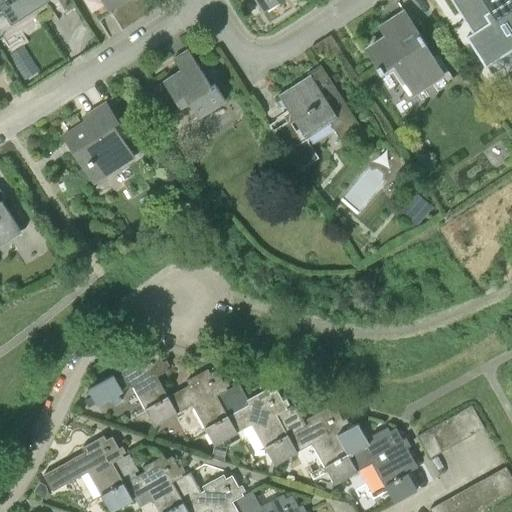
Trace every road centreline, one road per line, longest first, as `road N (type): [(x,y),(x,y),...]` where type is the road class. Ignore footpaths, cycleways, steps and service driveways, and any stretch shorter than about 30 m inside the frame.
road 1 (residential): [(0,505),(104,334),(142,308),(194,300)]
road 2 (residential): [(0,127),(197,0)]
road 3 (residential): [(210,0),(255,51),(276,49),(355,0)]
